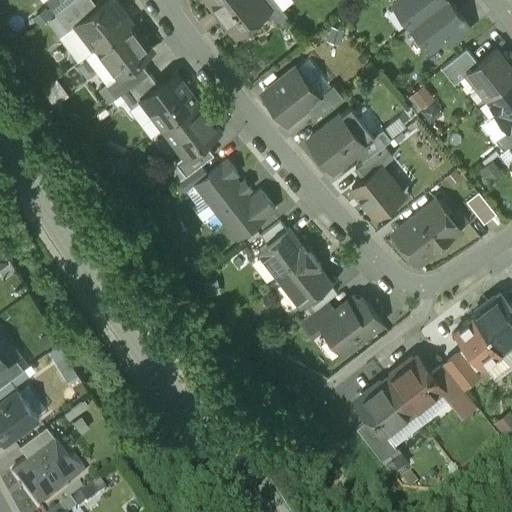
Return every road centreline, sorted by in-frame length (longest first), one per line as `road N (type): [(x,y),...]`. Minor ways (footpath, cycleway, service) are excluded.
road 1 (residential): [(0,126),(268,511)]
road 2 (residential): [(155,0),(395,285),(425,295),(442,290)]
road 3 (residential): [(442,290),(427,313),(331,386)]
